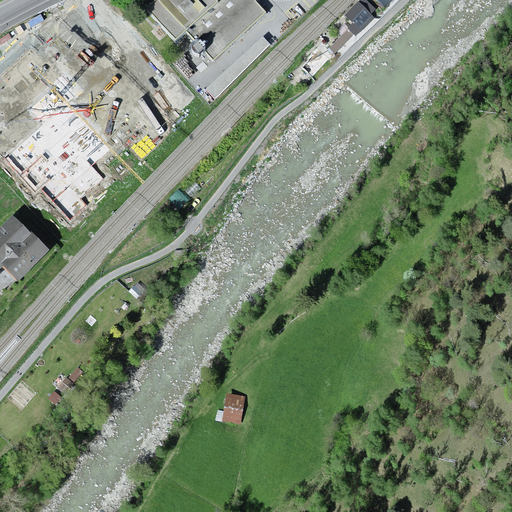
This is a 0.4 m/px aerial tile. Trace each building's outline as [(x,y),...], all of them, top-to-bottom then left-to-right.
[(164,0),(150,14),(179,44),(188,35),(215,63),(267,14),(253,0),(164,0)] [(378,0),(388,10),(398,0),(378,0)] [(379,19),(360,2),(347,15),(367,33),(379,19)] [(354,38),(346,31),(333,46),(325,39),(320,46),(335,59),(354,38)] [(273,45),(260,32),(205,88),(218,101),(273,45)] [(331,60),(316,47),(298,67),(314,80),(331,60)] [(110,74),(123,67),(116,55),(103,62),(110,74)] [(83,93),(107,86),(102,66),(77,73),(83,93)] [(50,251),(17,217),(0,233),(0,270),(5,268),(18,282),(50,251)] [(217,410),(215,420),(241,425),(245,396),(226,393),(223,411),(217,410)]
